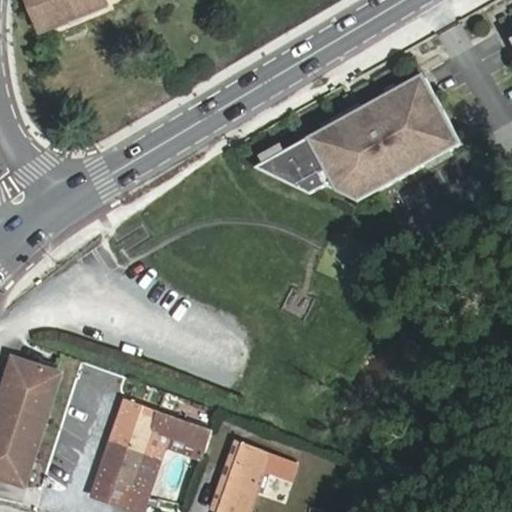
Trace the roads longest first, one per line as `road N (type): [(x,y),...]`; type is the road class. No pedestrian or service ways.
road 1 (secondary): [(404,0),(59,202)]
road 2 (unknown): [(438,0),(511,125)]
